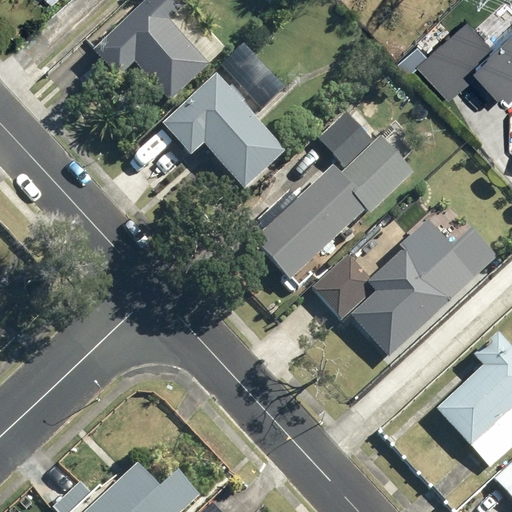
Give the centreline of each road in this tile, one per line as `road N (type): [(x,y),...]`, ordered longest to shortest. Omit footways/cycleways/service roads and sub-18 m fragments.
road 1 (residential): [(357,511),(157,291)]
road 2 (residential): [(157,291),(0,126)]
road 3 (residential): [(0,437),(157,291)]
